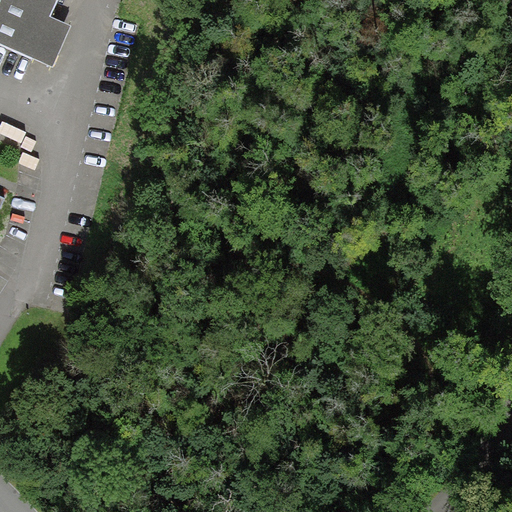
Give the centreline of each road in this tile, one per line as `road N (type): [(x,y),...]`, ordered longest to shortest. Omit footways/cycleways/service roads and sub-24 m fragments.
road 1 (unknown): [(105,0),(65,134)]
road 2 (residential): [(430,511),(494,442),(511,410)]
